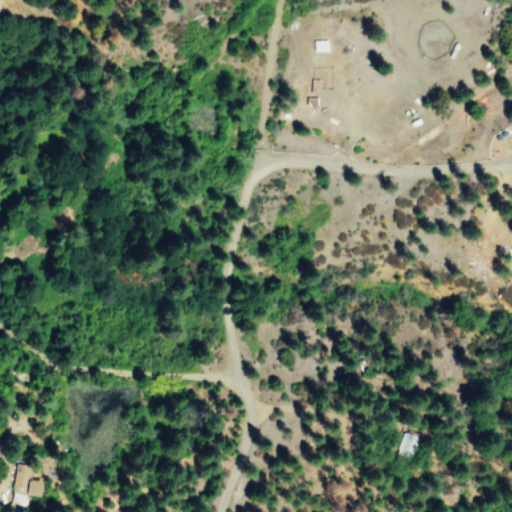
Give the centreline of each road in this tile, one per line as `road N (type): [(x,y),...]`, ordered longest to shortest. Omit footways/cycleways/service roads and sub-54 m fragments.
road 1 (residential): [(236,511),(247,393),(225,326),(224,280),(254,162)]
road 2 (residential): [(380,170),(254,162)]
